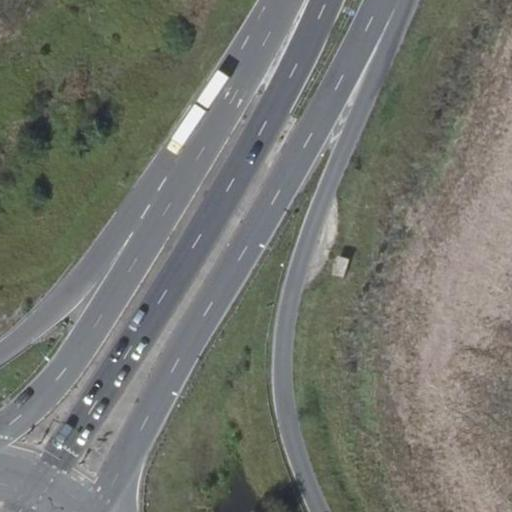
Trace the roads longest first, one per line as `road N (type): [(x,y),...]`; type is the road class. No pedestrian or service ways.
road 1 (primary): [(97,511),(389,3)]
road 2 (primary): [(318,0),(270,112),(207,227),(42,481)]
road 3 (primary): [(320,511),(283,402),(285,318),(389,3)]
road 4 (primary): [(289,0),(148,228)]
road 5 (primary): [(148,228),(79,351),(0,432)]
road 6 (primary): [(148,228),(0,352)]
